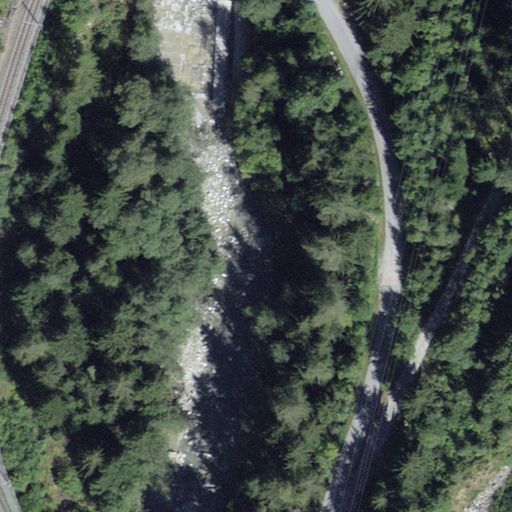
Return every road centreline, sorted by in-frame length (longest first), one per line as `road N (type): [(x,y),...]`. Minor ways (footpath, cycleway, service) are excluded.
road 1 (unclassified): [(320,0),(341,27),(373,105),(390,191),(389,302),(329,511)]
road 2 (track): [(334,511),(464,257),(511,130)]
